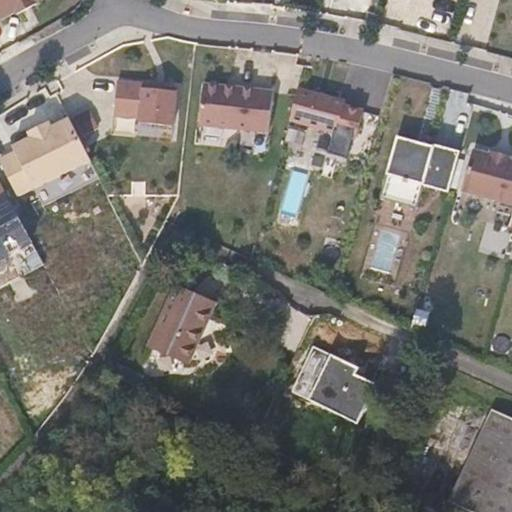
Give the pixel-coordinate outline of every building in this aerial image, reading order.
[(0,0),(0,16),(1,19),(15,11),(16,14),(27,8),(36,3),(35,1),(36,0),(0,0)] [(173,126),(176,91),(164,89),(164,85),(148,84),(117,81),(114,115),(139,117),(139,122),(173,126)] [(268,132),(273,91),(238,87),(204,83),(199,124),(268,132)] [(337,133),(345,103),(322,96),(298,89),(290,119),(337,133)] [(96,105),(81,113),(89,130),(105,122),(96,105)] [(99,178),(69,119),(51,128),(47,121),(29,130),(33,137),(14,146),(17,150),(1,159),(20,197),(36,188),(45,206),(99,178)] [(423,185),(448,191),(459,151),(433,144),(432,146),(415,141),(397,136),(380,198),(417,208),(423,185)] [(490,156),(473,152),(462,192),(511,205),(511,161),(509,160),(510,157),(499,155),(491,153),(490,156)] [(32,242),(0,184),(0,273),(2,272),(5,263),(3,259),(32,242)] [(192,359),(217,304),(178,287),(153,342),(192,359)] [(354,376),(358,368),(313,347),(291,392),(358,424),(376,386),(354,376)] [(470,511),(511,511),(511,418),(492,410),(449,502),(470,511)]
